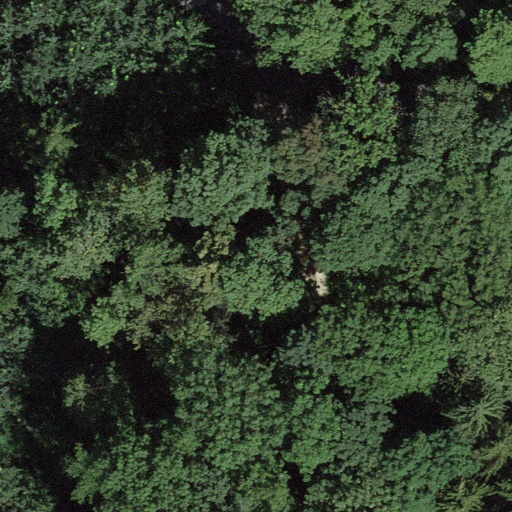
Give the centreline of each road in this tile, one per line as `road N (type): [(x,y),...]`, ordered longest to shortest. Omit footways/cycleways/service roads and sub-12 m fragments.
road 1 (track): [(182,0),(259,54),(350,511)]
road 2 (track): [(259,54),(511,124)]
